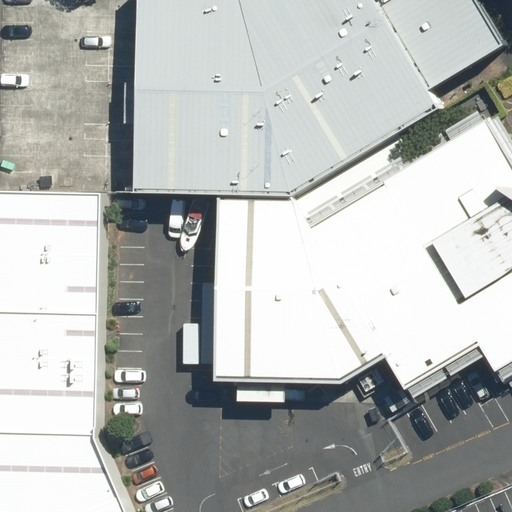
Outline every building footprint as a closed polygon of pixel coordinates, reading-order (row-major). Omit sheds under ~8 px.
[(119,0),(113,190),(187,193),(264,196),(409,116),(395,95),(476,52),(445,0),(119,0)] [(187,193),(184,374),(314,378),(351,359),(371,393),(449,350),(469,378),(511,351),(511,209),(464,127),(285,227),(264,196),(187,193)] [(0,318),(96,320),(98,200),(0,198),(0,318)] [(0,438),(94,440),(96,320),(0,318),(0,438)] [(121,511),(94,440),(0,438),(0,511),(121,511)]
